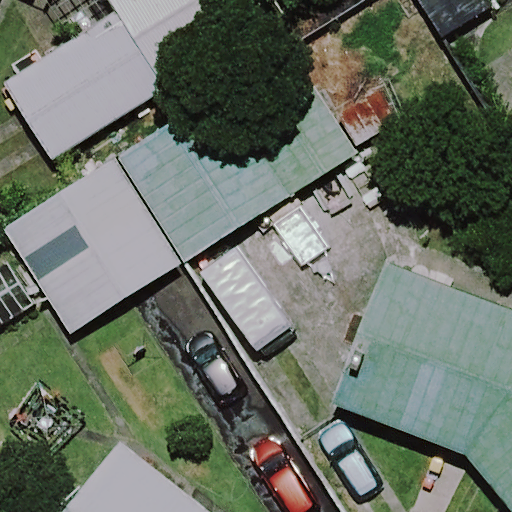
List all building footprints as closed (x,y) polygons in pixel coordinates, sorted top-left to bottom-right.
[(227,55),(193,0),(98,0),(95,2),(108,24),(0,90),(0,103),(40,170),(227,55)] [(286,65),(114,165),(178,276),(350,176),(286,65)] [(172,273),(106,167),(0,232),(0,245),(60,342),(172,273)] [(511,511),(511,325),(372,268),(315,407),(441,458),(489,511),(511,511)] [(185,511),(109,451),(60,511),(185,511)]
